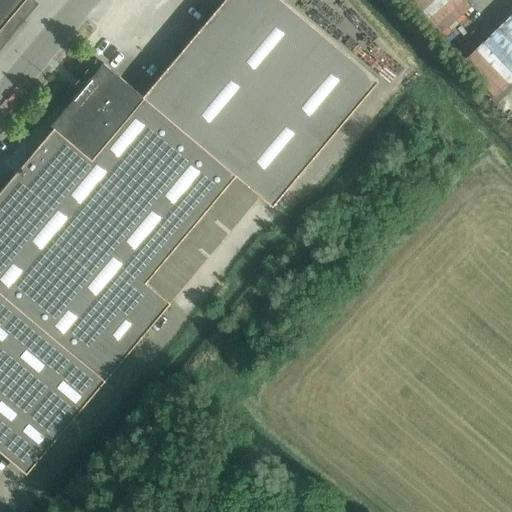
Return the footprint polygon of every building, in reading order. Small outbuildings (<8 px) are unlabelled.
[(0,0),(0,31),(26,0),(0,0)] [(224,0),(191,39),(322,149),(378,82),(280,0),(224,0)] [(502,87),(511,78),(511,9),(468,45),(502,87)] [(103,64),(95,73),(228,185),(235,177),(272,208),(322,149),(191,39),(142,97),(103,64)] [(53,129),(41,143),(172,253),(228,185),(95,73),(50,127),(53,129)] [(146,283),(172,253),(41,143),(0,192),(0,223),(139,341),(170,304),(146,283)] [(0,338),(83,408),(139,341),(0,223),(0,338)] [(83,408),(0,338),(0,453),(26,475),(83,408)]
